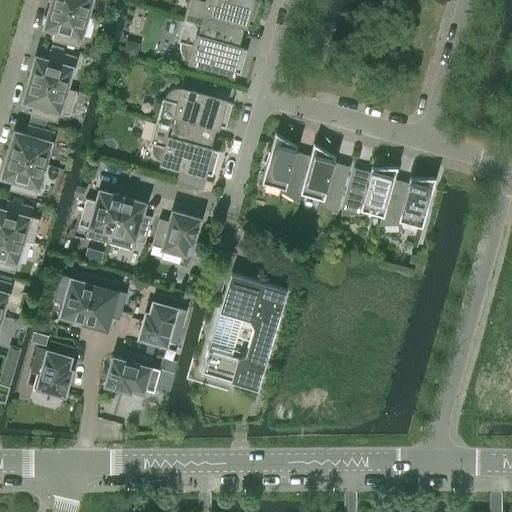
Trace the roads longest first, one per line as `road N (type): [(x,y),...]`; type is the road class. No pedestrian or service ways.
road 1 (residential): [(431,461),(511,174)]
road 2 (residential): [(425,141),(261,96)]
road 3 (residential): [(425,141),(466,0)]
road 4 (unclassified): [(205,461),(351,461)]
road 5 (unclassified): [(77,463),(205,461)]
road 6 (residential): [(0,119),(33,0)]
